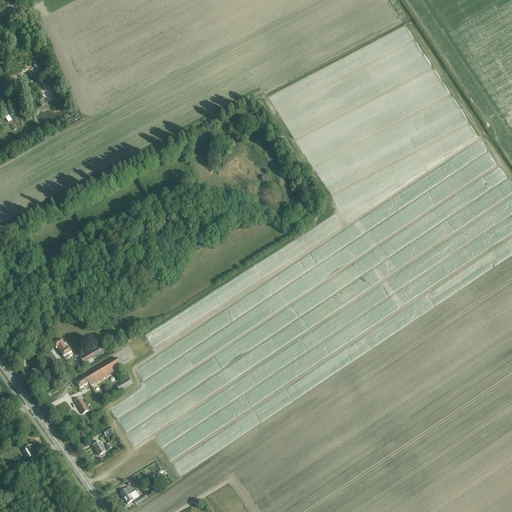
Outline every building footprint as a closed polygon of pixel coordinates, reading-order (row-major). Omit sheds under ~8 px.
[(43,71),(36,64),(33,66),(39,74),(43,71)] [(66,343),(64,345),(62,340),(53,345),(56,350),(59,348),(61,353),(64,358),(65,359),(66,360),(68,360),(69,359),(70,357),(70,356),(69,355),(72,353),(69,348),(66,343)] [(81,360),(85,367),(94,362),(93,359),(100,354),(99,353),(102,351),(100,348),(81,360)] [(89,384),(90,387),(122,368),(116,359),(77,383),(80,389),(89,384)] [(117,387),(120,393),(132,385),(129,380),(117,387)] [(75,403),(83,416),(89,412),(81,399),(75,403)] [(103,432),(107,438),(114,434),(110,428),(103,432)] [(93,447),(99,456),(106,452),(100,443),(93,447)] [(24,450),(30,460),(37,456),(31,446),(24,450)] [(126,481),(129,487),(136,482),(132,477),(126,481)] [(123,499),(133,493),(129,488),(126,490),(120,494),(123,499)] [(133,493),(123,499),(127,504),(139,496),(135,491),(133,493)] [(134,502),(137,506),(146,500),(143,496),(134,502)]
